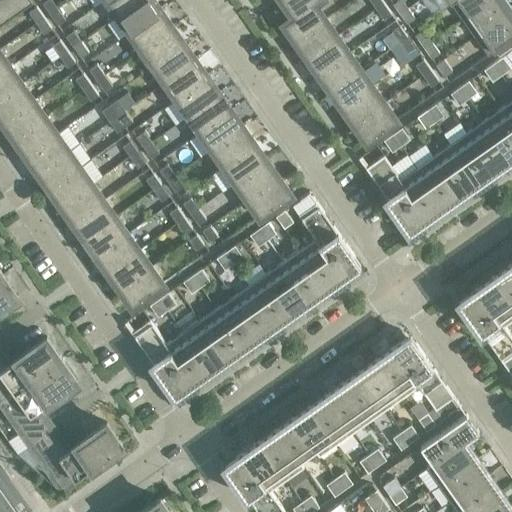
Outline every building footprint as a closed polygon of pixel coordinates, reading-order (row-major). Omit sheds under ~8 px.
[(0,0),(0,24),(33,1),(31,0),(0,0)] [(52,0),(45,0),(42,2),(50,13),(58,8),(52,0)] [(139,0),(107,0),(118,15),(139,0)] [(162,9),(155,0),(139,0),(118,15),(130,31),(162,9)] [(316,0),(282,0),(293,15),(283,22),(284,23),(316,0)] [(318,0),(316,0),(284,23),(296,40),(326,18),(315,2),(318,0)] [(384,3),(382,0),(370,0),(376,8),(384,3)] [(402,0),(397,0),(393,3),(400,13),(408,8),(402,0)] [(451,0),(450,2),(462,19),(489,0),(451,0)] [(489,0),(462,19),(474,37),(511,10),(511,9),(505,0),(489,0)] [(392,14),(384,3),(376,8),(384,19),(392,14)] [(44,17),(36,6),(28,12),(36,23),(44,17)] [(65,19),(58,8),(50,13),(58,24),(65,19)] [(414,17),(408,8),(400,13),(407,23),(414,17)] [(173,26),(162,9),(130,31),(142,48),(173,26)] [(511,11),(511,10),(474,37),(487,55),(511,37),(511,14),(510,13),(511,11)] [(52,28),(44,17),(36,23),(44,34),(52,28)] [(338,35),(326,18),(296,40),(307,56),(338,35)] [(407,36),(400,25),(392,31),(400,42),(407,36)] [(185,42),(173,26),(142,48),(154,65),(185,42)] [(423,29),(415,34),(424,46),(431,41),(423,29)] [(73,30),(66,35),(73,46),(81,41),(73,30)] [(350,52),(338,35),(307,56),(319,73),(350,52)] [(415,47),(407,36),(400,42),(407,53),(415,47)] [(67,50),(59,39),(52,45),(59,56),(67,50)] [(89,52),(81,41),(73,46),(81,57),(89,52)] [(439,53),(431,41),(424,46),(432,58),(439,53)] [(197,59),(185,42),(154,65),(165,81),(197,59)] [(0,72),(11,66),(0,50),(0,72)] [(75,61),(67,50),(59,56),(67,67),(75,61)] [(361,68),(350,52),(319,73),(331,90),(361,68)] [(511,66),(511,65),(504,55),(495,61),(504,73),(511,66)] [(431,69),(423,58),(415,64),(423,75),(431,69)] [(209,76),(197,59),(165,81),(177,98),(209,76)] [(443,59),(436,64),(444,76),(452,70),(443,59)] [(375,61),(363,70),(372,83),(385,74),(375,61)] [(504,73),(495,61),(486,67),(494,79),(504,73)] [(97,63),(89,69),(97,80),(105,74),(97,63)] [(0,97),(22,82),(11,66),(0,72),(0,97)] [(373,85),(361,68),(331,90),(343,107),(373,85)] [(438,80),(431,69),(423,75),(431,86),(438,80)] [(91,84),(83,73),(75,78),(83,89),(91,84)] [(112,85),(105,74),(97,80),(104,91),(112,85)] [(220,92),(209,76),(177,98),(189,115),(220,92)] [(479,90),(471,78),(462,84),(470,96),(479,90)] [(34,99),(22,82),(0,97),(0,117),(3,121),(34,99)] [(98,95),(91,84),(83,89),(91,100),(98,95)] [(470,96),(462,84),(453,91),(461,103),(470,96)] [(385,102),(373,85),(343,107),(354,123),(385,102)] [(232,109),(220,92),(189,115),(201,131),(232,109)] [(46,116),(34,99),(3,121),(14,138),(46,116)] [(117,99),(110,104),(117,115),(125,110),(117,99)] [(511,99),(500,108),(511,124),(511,99)] [(397,119),(385,102),(354,123),(367,141),(397,119)] [(446,113),(438,102),(429,108),(437,120),(446,113)] [(117,115),(110,104),(102,110),(109,121),(117,115)] [(437,120),(429,108),(420,114),(428,126),(437,120)] [(511,157),(511,124),(500,108),(483,120),(511,159),(511,157)] [(244,126),(232,109),(201,131),(212,148),(244,126)] [(133,121),(125,110),(117,115),(125,126),(133,121)] [(125,126),(117,115),(109,121),(117,132),(125,126)] [(58,132),(46,116),(14,138),(26,154),(58,132)] [(511,159),(483,120),(467,131),(494,170),(511,159)] [(413,137),(404,125),(395,132),(404,143),(413,137)] [(256,143),(244,126),(212,148),(224,165),(256,143)] [(144,130),(136,136),(144,147),(151,141),(144,130)] [(494,170),(467,131),(450,143),(477,182),(494,170)] [(69,149),(58,132),(26,154),(38,171),(69,149)] [(404,143),(395,132),(386,138),(394,150),(404,143)] [(138,150),(130,139),(122,145),(130,156),(138,150)] [(159,152),(151,141),(144,147),(151,158),(159,152)] [(267,159),(256,143),(224,165),(236,181),(267,159)] [(477,182),(450,143),(433,155),(461,194),(477,182)] [(81,166),(69,149),(38,171),(50,188),(81,166)] [(145,161),(138,150),(130,156),(138,167),(145,161)] [(384,154),(366,167),(378,185),(380,184),(384,190),(383,191),(410,230),(427,217),(404,185),(405,184),(401,178),(384,154)] [(461,194),(433,155),(417,167),(444,205),(461,194)] [(279,176),(267,159),(236,181),(248,198),(279,176)] [(167,164),(159,169),(167,180),(175,175),(167,164)] [(93,182),(81,166),(50,188),(61,204),(93,182)] [(444,205),(417,167),(401,178),(405,184),(404,185),(427,217),(444,205)] [(161,184),(153,173),(146,178),(153,189),(161,184)] [(183,186),(175,175),(167,180),(175,191),(183,186)] [(291,193),(279,176),(248,198),(260,215),(291,193)] [(105,199),(93,182),(61,204),(73,221),(105,199)] [(169,195),(161,184),(153,189),(161,200),(169,195)] [(191,197),(183,202),(191,213),(198,208),(191,197)] [(116,216),(105,199),(73,221),(85,238),(116,216)] [(329,220),(317,202),(299,214),(315,238),(320,244),(343,276),(361,264),(333,225),(332,227),(328,221),(329,220)] [(185,217),(177,206),(169,212),(177,223),(185,217)] [(206,219),(198,208),(191,213),(198,224),(206,219)] [(295,220),(287,208),(278,214),(286,226),(295,220)] [(128,232),(116,216),(85,238),(97,254),(128,232)] [(192,228),(185,217),(177,223),(185,234),(192,228)] [(279,231),(270,219),(261,226),(269,238),(279,231)] [(210,224),(202,230),(210,241),(218,235),(210,224)] [(269,238),(261,226),(252,232),(260,244),(269,238)] [(140,249),(128,232),(97,254),(108,271),(140,249)] [(204,245),(196,234),(189,239),(196,250),(204,245)] [(320,244),(315,238),(299,249),(327,288),(343,276),(320,244)] [(245,255),(237,243),(228,249),(236,261),(245,255)] [(152,266),(140,249),(108,271),(120,288),(152,266)] [(236,261),(228,249),(219,256),(227,268),(236,261)] [(327,288),(299,249),(283,261),(310,300),(327,288)] [(310,300),(283,261),(266,273),(293,312),(310,300)] [(511,266),(510,264),(493,275),(511,302),(511,266)] [(164,283),(152,266),(120,288),(132,305),(164,283)] [(212,278),(204,266),(195,273),(203,285),(212,278)] [(0,307),(18,295),(2,273),(0,275),(0,307)] [(203,285),(195,273),(185,279),(194,291),(203,285)] [(293,312),(266,273),(249,285),(277,323),(293,312)] [(511,320),(511,302),(493,275),(477,287),(504,326),(505,326),(511,320)] [(277,323),(249,285),(233,296),(260,335),(277,323)] [(504,326),(477,287),(459,300),(486,338),(488,337),(492,343),(491,344),(503,362),(511,355),(511,336),(505,326),(504,326)] [(179,302),(170,290),(161,296),(169,308),(179,302)] [(169,308),(161,296),(152,303),(160,315),(169,308)] [(260,335),(233,296),(216,308),(243,347),(260,335)] [(243,347),(216,308),(199,320),(227,359),(243,347)] [(150,319),(132,332),(144,350),(146,349),(150,355),(148,356),(176,395),(193,382),(170,350),(171,349),(167,343),(150,319)] [(227,359),(199,320),(183,332),(210,370),(227,359)] [(210,370),(183,332),(167,343),(171,349),(170,350),(193,382),(210,370)] [(437,373),(410,334),(393,346),(420,385),(419,386),(436,409),(454,397),(441,379),(440,380),(436,374),(437,373)] [(47,337),(27,351),(8,364),(0,352),(0,399),(1,402),(62,358),(47,337)] [(420,385),(393,346),(376,358),(403,397),(419,386),(420,385)] [(511,355),(503,362),(510,371),(511,369),(511,355)] [(78,380),(62,358),(1,402),(31,444),(53,428),(39,408),(78,380)] [(403,397),(376,358),(359,370),(387,409),(403,397)] [(387,409),(359,370),(343,382),(370,420),(387,409)] [(370,420),(343,382),(326,393),(353,432),(370,420)] [(353,432),(326,393),(309,405),(336,444),(353,432)] [(336,444),(309,405),(292,417),(320,456),(336,444)] [(419,419),(427,431),(436,424),(428,413),(419,419)] [(468,416),(466,414),(421,446),(433,463),(465,440),(466,441),(479,432),(472,422),(470,423),(466,417),(468,416)] [(320,456),(292,417),(275,429),(302,468),(320,456)] [(53,428),(31,444),(61,487),(123,444),(107,422),(68,449),(53,428)] [(411,424),(402,431),(410,443),(420,436),(411,424)] [(302,468),(275,429),(260,440),(287,479),(302,468)] [(410,443),(402,431),(393,437),(401,449),(410,443)] [(287,479),(260,440),(242,452),(270,491),(270,490),(287,479)] [(465,440),(433,463),(427,468),(438,484),(444,479),(445,480),(477,457),(466,441),(465,440)] [(378,448),(369,454),(377,466),(386,460),(378,448)] [(270,491),(242,452),(225,464),(252,503),(254,502),(258,508),(256,509),(258,511),(285,511),(270,490),(270,491)] [(377,466),(369,454),(360,461),(368,473),(377,466)] [(489,474),(477,457),(445,480),(444,479),(438,484),(450,501),(489,474)] [(345,471),(335,478),(344,490),(353,483),(345,471)] [(470,511),(501,490),(489,474),(450,501),(457,511),(470,511)] [(394,477),(382,485),(389,494),(401,486),(394,477)] [(344,490),(335,478),(326,484),(335,496),(344,490)] [(407,495),(401,486),(389,494),(395,504),(407,495)] [(383,499),(377,489),(365,498),(371,507),(383,499)] [(505,511),(511,507),(511,506),(501,490),(470,511),(505,511)] [(311,495),(302,501),(309,511),(312,511),(320,507),(311,495)] [(170,511),(160,498),(140,511),(170,511)] [(383,511),(389,508),(383,499),(371,507),(374,511),(383,511)] [(309,511),(302,501),(293,508),(295,511),(309,511)]
